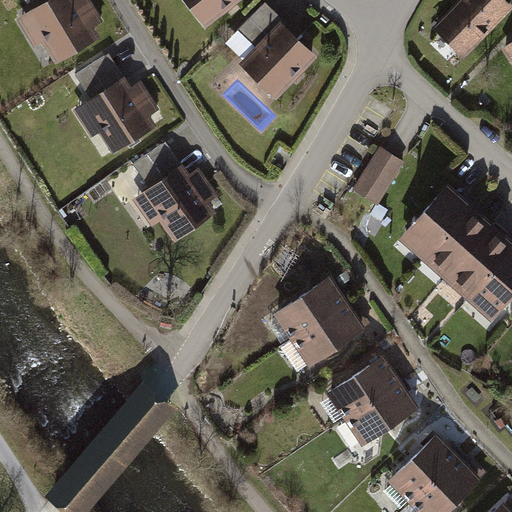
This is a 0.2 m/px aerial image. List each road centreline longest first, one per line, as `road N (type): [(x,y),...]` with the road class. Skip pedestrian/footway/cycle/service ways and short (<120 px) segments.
road 1 (track): [(0,141),(81,267),(154,345),(266,511)]
road 2 (residential): [(289,205),(174,377),(60,511)]
road 3 (residential): [(289,205),(232,172),(118,0)]
road 4 (residential): [(388,29),(289,205)]
road 5 (residential): [(388,29),(403,73),(511,168)]
